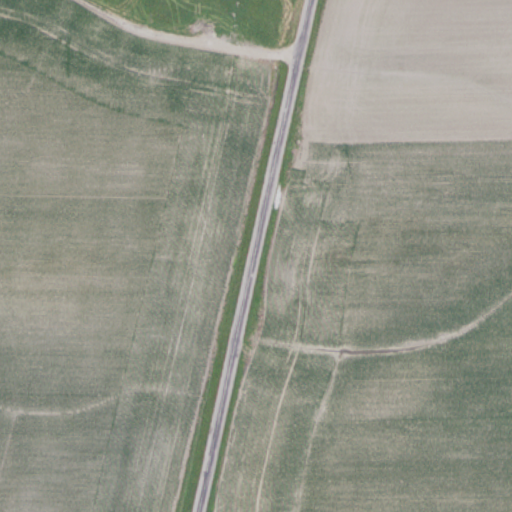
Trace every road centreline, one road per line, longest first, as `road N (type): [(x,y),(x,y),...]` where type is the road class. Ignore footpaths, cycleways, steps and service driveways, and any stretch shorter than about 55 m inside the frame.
road 1 (residential): [(170,511),(235,122),(233,67)]
road 2 (residential): [(233,67),(217,45),(52,23),(0,5)]
